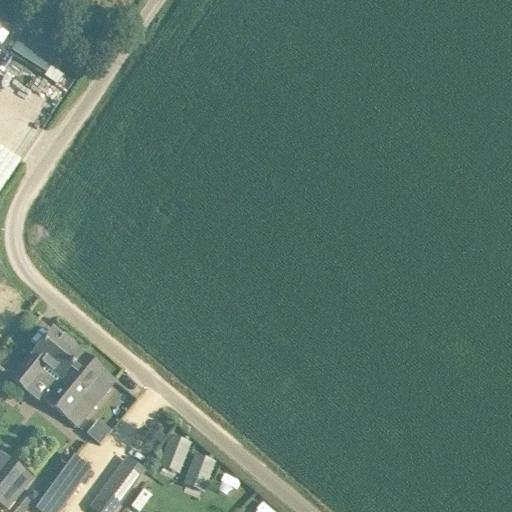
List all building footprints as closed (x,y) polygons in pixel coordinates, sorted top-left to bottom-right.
[(62,0),(86,16),(96,0),(62,0)] [(12,19),(35,33),(41,23),(18,8),(12,19)] [(32,34),(23,47),(52,65),(53,66),(61,53),(32,34)] [(52,65),(23,47),(17,43),(10,53),(45,75),(52,65)] [(44,402),(46,404),(84,358),(82,356),(83,356),(82,356),(52,331),(12,381),(25,392),(37,377),(54,390),(44,402)] [(114,383),(84,358),(46,404),(77,429),(114,383)] [(101,445),(112,432),(99,421),(88,434),(101,445)] [(171,438),(160,473),(181,479),(192,444),(171,438)] [(194,455),(183,490),(204,496),(214,461),(194,455)] [(59,511),(90,470),(74,458),(36,510),(38,511),(59,511)] [(0,504),(7,511),(32,480),(9,461),(0,471),(0,504)] [(122,466),(110,482),(93,504),(103,511),(106,511),(134,475),(122,466)]
